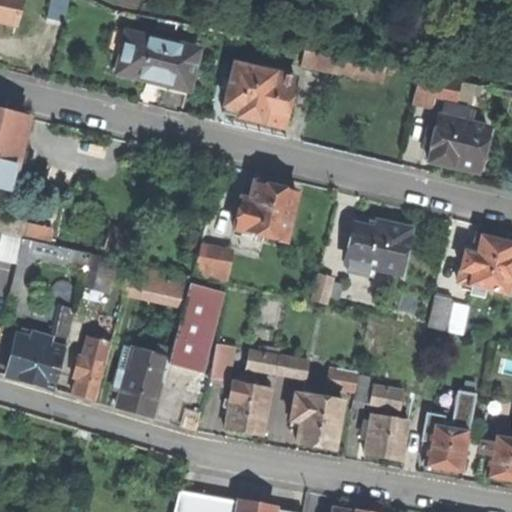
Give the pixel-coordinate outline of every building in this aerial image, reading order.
[(31,11),(19,8),(21,0),(0,0),(0,23),(28,29),(31,11)] [(51,0),(48,19),(64,23),(68,0),(51,0)] [(157,30),(171,33),(173,23),(159,21),(157,30)] [(159,84),(187,91),(198,52),(127,34),(117,74),(159,84)] [(301,66),(380,82),(383,67),(305,51),(301,66)] [(283,129),(295,80),(234,65),(223,115),(259,123),(283,129)] [(434,98),(455,103),(459,85),(417,77),(411,105),(432,109),(434,98)] [(463,170),(476,173),(486,129),(463,123),(466,111),(445,106),(442,119),(438,117),(435,133),(427,131),(423,149),(430,151),(427,163),(451,169),(452,167),(463,170)] [(0,189),(8,192),(25,118),(3,113),(0,111),(0,189)] [(234,229),(285,241),(296,193),(275,188),(254,183),(250,201),(241,199),(234,229)] [(1,221),(0,224),(0,234),(22,240),(25,227),(1,221)] [(345,261),(399,274),(409,230),(389,225),(377,223),(375,230),(354,225),(345,261)] [(105,247),(134,255),(139,235),(110,228),(105,247)] [(0,234),(0,261),(17,266),(23,240),(22,240),(0,234)] [(457,283),(507,295),(511,274),(511,244),(499,241),(477,236),(473,253),(465,251),(457,283)] [(199,246),(191,276),(225,282),(231,252),(199,246)] [(123,293),(184,305),(189,284),(191,276),(131,264),(123,293)] [(332,278),(318,275),(312,301),(326,304),(332,278)] [(184,305),(169,360),(168,364),(189,369),(200,372),(220,295),(189,284),(184,305)] [(444,331),(450,300),(434,296),(426,328),(444,331)] [(67,339),(74,310),(62,306),(54,336),(67,339)] [(38,385),(54,389),(64,351),(48,346),(50,339),(47,338),(47,337),(34,333),(32,341),(17,337),(7,376),(38,385)] [(108,343),(88,338),(83,357),(78,356),(73,377),(78,378),(73,396),(82,398),(93,401),(102,368),(108,343)] [(227,376),(232,351),(218,348),(213,374),(227,376)] [(126,372),(121,394),(117,408),(137,414),(150,417),(160,381),(163,382),(168,364),(169,360),(132,350),(126,372)] [(277,357),(249,352),(246,364),(275,369),(277,357)] [(307,362),(277,357),(275,369),(305,374),(307,362)] [(112,391),(121,394),(126,372),(118,370),(112,391)] [(328,387),(354,392),(357,376),(330,371),(328,387)] [(239,374),(237,384),(251,386),(253,376),(239,374)] [(251,386),(237,384),(232,383),(224,430),(247,434),(262,436),(270,389),(251,386)] [(402,390),(372,386),(370,399),(400,404),(402,390)] [(310,397),(294,395),(289,421),(298,423),(295,442),(321,447),(334,449),(342,402),(318,398),(319,390),(311,389),(310,397)] [(428,442),(423,465),(447,469),(460,471),(474,398),(461,396),(455,430),(442,428),(444,416),(425,413),(420,441),(428,442)] [(407,421),(370,415),(364,454),(384,458),(401,461),(407,421)] [(511,440),(492,436),(485,476),(509,480),(511,480),(511,440)] [(237,511),(239,503),(178,491),(173,511),(237,511)] [(274,511),(275,510),(254,506),(239,503),(237,511),(274,511)]
